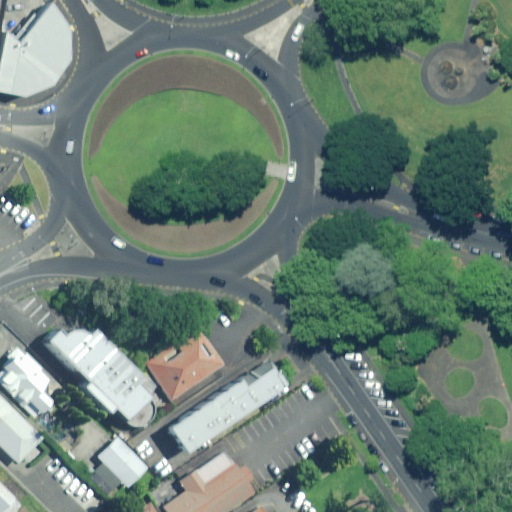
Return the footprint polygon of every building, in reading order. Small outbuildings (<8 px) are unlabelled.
[(11,36),(0,89),(0,93),(29,100),(54,87),(71,66),(74,33),(54,5),(27,45),(11,36)] [(218,362),(193,326),(139,363),(165,399),(218,362)] [(33,343),(76,386),(73,389),(99,414),(102,411),(115,424),(120,427),(124,429),(130,429),(136,427),(140,424),(142,419),(143,413),(142,409),(140,404),(125,389),(132,383),(81,333),(74,339),(69,334),(66,333),(62,333),(58,334),(54,335),(51,337),(48,340),(42,334),(33,343)] [(37,376),(4,345),(0,348),(0,392),(26,418),(41,403),(26,388),(37,376)] [(227,381),(157,430),(176,456),(272,389),(258,370),(232,388),(227,381)] [(0,410),(0,451),(10,462),(31,440),(0,410)] [(108,438),(89,458),(120,488),(139,468),(108,438)] [(184,473),(171,482),(180,494),(156,511),(219,511),(246,493),(225,463),(193,485),(184,473)] [(0,511),(5,511),(12,506),(0,494),(0,511)]
